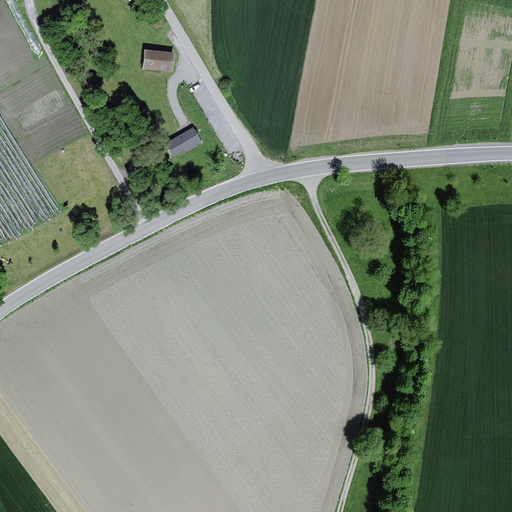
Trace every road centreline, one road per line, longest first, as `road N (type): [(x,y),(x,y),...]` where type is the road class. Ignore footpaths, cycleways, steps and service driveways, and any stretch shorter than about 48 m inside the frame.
road 1 (track): [(306,168),(373,345),(361,440),(340,511)]
road 2 (tertiary): [(0,309),(149,224),(260,177)]
road 3 (track): [(149,224),(41,37),(28,0)]
road 4 (tertiary): [(260,177),(511,153)]
road 5 (unclassified): [(260,177),(160,0)]
